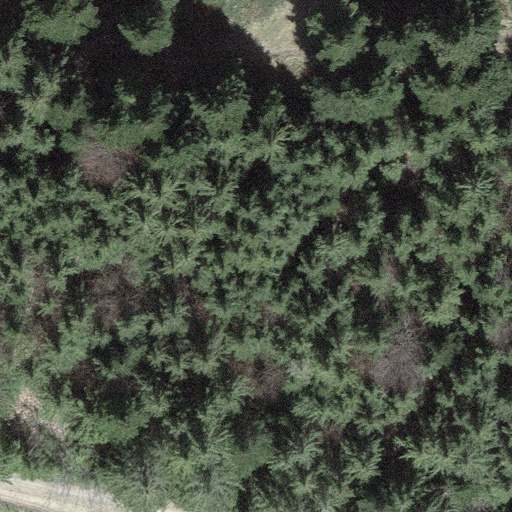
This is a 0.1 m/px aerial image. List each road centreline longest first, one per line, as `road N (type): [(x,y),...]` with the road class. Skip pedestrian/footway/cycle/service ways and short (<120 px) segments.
road 1 (track): [(511,39),(190,51),(81,38),(0,10)]
road 2 (track): [(121,511),(0,485)]
